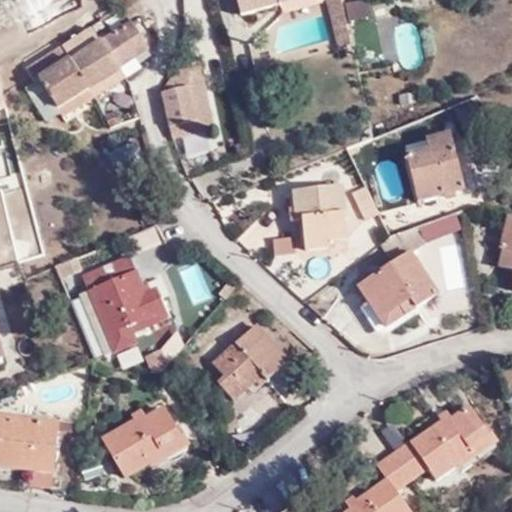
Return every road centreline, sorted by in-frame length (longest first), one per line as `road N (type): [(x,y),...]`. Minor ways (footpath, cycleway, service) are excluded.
road 1 (residential): [(168,0),(153,113),(204,223),(376,379)]
road 2 (residential): [(376,379),(203,511)]
road 3 (residential): [(511,345),(477,347),(376,379)]
